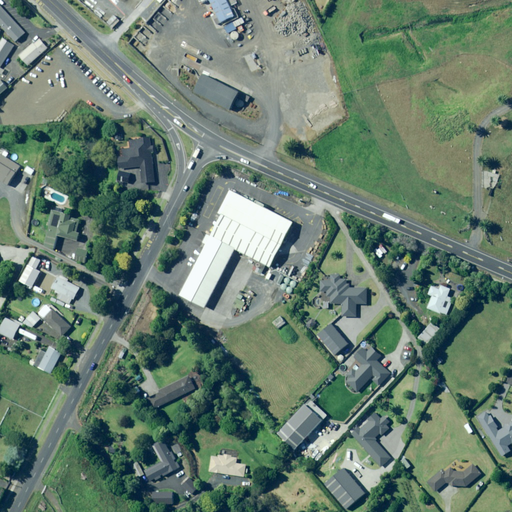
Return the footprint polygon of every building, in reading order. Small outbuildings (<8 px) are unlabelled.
[(231,9),(227,0),(209,0),(217,17),(213,19),(216,24),(224,20),(225,23),(239,17),(234,7),(233,8),(231,9)] [(25,32),(0,4),(0,25),(15,42),(25,32)] [(232,22),(223,27),(227,33),(236,29),(232,22)] [(239,37),(239,36),(239,34),(238,33),(237,32),(236,32),(235,31),(234,32),(233,32),(232,33),(231,34),(231,35),(231,37),(231,38),(232,39),(233,39),(235,40),(236,40),(237,39),(238,38),(239,37)] [(0,66),(14,45),(2,38),(0,40),(0,66)] [(48,48),(40,39),(35,44),(34,43),(20,56),(29,66),(48,48)] [(239,92),(217,81),(202,73),(193,91),(230,110),(239,92)] [(151,156),(154,155),(153,145),(150,145),(150,137),(140,138),(140,140),(131,141),(131,148),(123,149),(124,157),(118,158),(119,169),(140,167),(142,183),(154,182),(151,156)] [(20,166),(0,153),(0,181),(7,186),(15,172),(16,173),(20,166)] [(269,268),(270,266),(293,222),(230,190),(218,213),(221,215),(210,235),(207,234),(200,247),(203,249),(179,295),(204,308),(235,250),(257,261),(269,268)] [(63,213),(55,210),(51,209),(47,225),(49,225),(47,233),(46,235),(43,246),(54,249),(58,236),(77,241),(77,240),(79,233),(76,232),(77,229),(80,219),(70,217),(70,215),(63,213)] [(88,250),(78,248),(77,248),(74,261),(85,263),(88,250)] [(40,261),(35,258),(30,267),(36,270),(40,261)] [(439,271),(444,273),(446,265),(440,263),(438,271),(439,271)] [(340,276),(330,275),(330,281),(320,281),(320,292),(327,292),(327,297),(331,297),(331,304),(342,304),(342,317),(356,317),(356,304),(366,304),(366,288),(349,288),(349,279),(340,279),(340,276)] [(57,298),(69,304),(72,299),(73,299),(79,288),(56,276),(50,288),(59,293),(57,298)] [(448,297),(451,289),(441,285),(439,289),(433,287),(432,286),(428,295),(432,296),(427,308),(441,314),(441,313),(443,313),(447,315),(452,302),(453,299),(448,297)] [(64,334),(65,333),(71,327),(52,309),(45,316),(44,318),(43,319),(62,337),(64,334)] [(33,326),(41,318),(33,311),(26,319),(33,326)] [(287,323),(281,316),(272,323),(278,330),(287,323)] [(23,324),(15,320),(14,322),(5,318),(0,328),(0,333),(13,340),(20,325),(22,326),(23,324)] [(432,322),(418,338),(426,346),(441,329),(432,322)] [(349,344),(332,324),(316,338),(333,358),(349,344)] [(61,353),(50,348),(49,347),(46,353),(41,350),(37,358),(33,364),(38,367),(38,368),(50,374),(61,353)] [(381,356),(371,347),(371,348),(367,352),(363,348),(362,347),(353,357),(355,358),(362,365),(355,371),(352,368),(347,374),(346,375),(349,378),(345,382),(357,393),(370,379),(373,376),(375,377),(372,380),(379,386),(391,374),(390,373),(377,361),(381,356)] [(153,410),(195,389),(189,376),(158,391),(159,392),(147,398),(153,410)] [(323,421),(305,404),(278,433),(296,450),(323,421)] [(508,446),(511,444),(511,443),(511,423),(510,423),(510,426),(506,425),(499,430),(487,411),(477,417),(501,457),(511,451),(508,446)] [(381,436),(389,429),(386,426),(390,422),(384,416),(381,419),(375,413),(368,419),(367,420),(369,421),(360,429),(359,427),(351,434),(381,468),(391,458),(390,456),(376,441),(377,440),(376,438),(380,434),(381,436)] [(173,451),(172,448),(171,447),(168,449),(163,441),(159,444),(158,442),(151,445),(157,455),(160,462),(143,471),(149,482),(154,479),(155,481),(161,478),(159,476),(162,475),(163,476),(167,474),(168,474),(179,468),(176,462),(175,463),(173,460),(175,459),(172,454),(171,452),(173,451)] [(236,464),(237,458),(231,458),(231,456),(223,455),(223,457),(219,456),(217,456),(217,457),(210,456),(208,472),(214,473),(220,474),(222,474),(229,475),(232,476),(244,477),(244,476),(244,473),(247,473),(247,470),(245,469),(245,465),(236,464)] [(144,475),(136,461),(129,464),(137,479),(144,475)] [(466,487),(482,474),(473,464),(472,464),(464,472),(454,471),(451,467),(445,472),(443,470),(443,469),(427,482),(435,492),(437,491),(446,483),(449,484),(449,486),(456,486),(466,487)] [(365,494),(344,468),(325,485),(346,510),(365,494)] [(188,478),(181,485),(187,492),(184,495),(187,498),(190,494),(191,495),(198,488),(188,478)]
